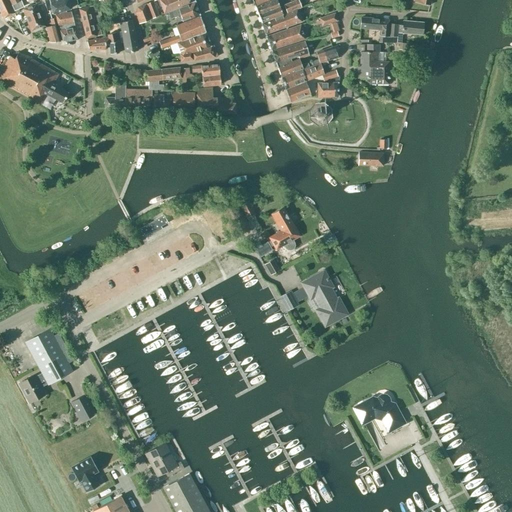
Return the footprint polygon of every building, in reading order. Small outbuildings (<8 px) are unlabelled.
[(0,0),(0,13),(3,19),(10,15),(12,20),(17,18),(7,0),(0,0)] [(9,0),(14,10),(23,6),(20,0),(9,0)] [(48,0),(52,13),(70,9),(67,0),(48,0)] [(194,0),(158,0),(164,13),(194,0)] [(298,0),(295,0),(279,7),(276,0),(271,0),(255,6),(261,22),(296,9),(301,7),(298,0)] [(137,7),(135,12),(139,23),(159,15),(153,1),(137,7)] [(194,1),(168,12),(170,19),(180,15),(182,21),(199,15),(194,1)] [(35,4),(22,9),(30,30),(44,25),(36,7),(35,4)] [(101,35),(97,20),(95,12),(97,11),(96,5),(94,5),(93,5),(79,9),(86,38),(101,35)] [(121,9),(106,10),(107,19),(122,17),(121,9)] [(296,9),(261,23),(265,34),(301,22),(296,9)] [(57,25),(73,22),(71,12),(55,15),(55,17),(57,24),(57,25)] [(318,17),(321,26),(337,20),(334,12),(318,17)] [(200,16),(175,26),(178,35),(159,42),(161,48),(205,31),(200,16)] [(380,30),(379,41),(388,42),(389,22),(381,21),(381,19),(361,17),(360,28),(380,30)] [(131,20),(120,22),(121,29),(120,29),(120,30),(121,30),(122,36),(121,36),(122,37),(123,44),(123,45),(125,51),(124,51),(124,52),(125,52),(138,50),(138,49),(137,49),(136,42),(137,42),(136,42),(135,35),(135,34),(133,27),(134,27),(134,26),(133,27),(133,26),(132,26),(131,20)] [(402,33),(422,35),(423,22),(403,21),(402,26),(397,25),(398,24),(389,24),(388,42),(396,43),(397,32),(402,33)] [(57,25),(62,41),(78,39),(73,22),(57,25)] [(45,27),(49,41),(60,41),(55,24),(51,25),(45,27)] [(266,36),(271,50),(304,39),(301,29),(300,25),(266,36)] [(115,27),(108,28),(109,33),(107,34),(108,37),(86,41),(88,50),(89,50),(105,49),(105,45),(109,45),(110,54),(118,53),(118,43),(120,43),(118,32),(116,32),(115,27)] [(169,46),(173,54),(181,53),(195,48),(196,51),(211,46),(205,32),(177,43),(169,46)] [(146,46),(145,43),(153,40),(152,36),(142,39),(143,43),(143,47),(146,46)] [(304,41),(271,51),(277,67),(299,59),(309,55),(304,41)] [(397,49),(406,50),(407,43),(398,42),(397,49)] [(364,44),(356,44),(356,52),(360,52),(360,78),(368,78),(368,83),(387,83),(388,62),(380,62),(380,63),(376,63),(376,52),(379,52),(379,45),(366,44),(366,52),(364,52),(364,44)] [(217,56),(215,50),(212,51),(211,46),(196,51),(195,48),(181,53),(179,54),(181,61),(193,59),(193,60),(217,56)] [(337,57),(333,46),(316,52),(318,60),(320,63),(324,61),(325,64),(328,63),(327,61),(337,57)] [(52,83),(58,74),(18,52),(14,59),(9,56),(0,72),(0,82),(40,104),(46,94),(62,102),(68,92),(52,83)] [(299,59),(277,67),(281,77),(303,69),(299,59)] [(303,69),(307,80),(323,74),(320,66),(325,64),(324,61),(320,63),(315,65),(303,69)] [(202,77),(219,75),(218,64),(201,66),(202,77)] [(179,67),(147,71),(148,81),(158,80),(181,78),(179,67)] [(182,78),(186,78),(189,78),(188,68),(180,69),(182,78)] [(303,69),(281,78),(285,89),(307,80),(303,69)] [(335,70),(323,74),(321,75),(323,81),(337,76),(335,70)] [(219,75),(202,77),(203,86),(220,84),(219,75)] [(148,90),(142,90),(142,110),(151,110),(151,95),(151,90),(163,90),(162,84),(157,84),(158,80),(148,81),(148,90)] [(305,82),(285,89),(289,102),(310,93),(305,82)] [(338,82),(317,83),(317,97),(338,96),(338,82)] [(105,97),(104,109),(125,109),(125,89),(125,84),(125,86),(115,85),(114,97),(105,97)] [(234,103),(233,100),(231,100),(231,97),(212,98),(212,88),(196,90),(195,96),(195,113),(216,113),(216,114),(235,113),(234,103)] [(134,89),(125,89),(125,109),(133,110),(134,89)] [(142,90),(134,89),(133,110),(142,110),(142,90)] [(172,92),(172,111),(194,111),(194,92),(172,92)] [(162,95),(151,95),(151,110),(169,111),(169,99),(162,99),(162,95)] [(326,110),(322,107),(316,107),(312,112),(313,118),(318,121),(323,120),(327,116),(326,110)] [(377,137),(376,150),(386,150),(386,137),(377,137)] [(358,152),(358,165),(382,165),(383,153),(358,152)] [(224,200),(237,226),(246,221),(233,196),(224,200)] [(239,204),(246,218),(254,214),(248,200),(239,204)] [(281,231),(293,224),(283,207),(271,213),(281,231)] [(143,235),(165,223),(167,222),(167,221),(163,215),(153,221),(139,228),(143,235)] [(299,236),(293,224),(281,231),(269,237),(276,249),(284,244),(286,247),(288,249),(290,249),(293,248),(294,245),(293,243),(292,240),(299,236)] [(263,264),(270,274),(279,269),(273,258),(263,264)] [(281,272),(283,276),(291,273),(289,268),(281,272)] [(326,276),(326,274),(325,271),(322,270),(320,272),(319,274),(302,283),(310,298),(314,296),(320,308),(317,310),(325,325),(346,314),(338,298),(336,300),(329,288),(331,287),(326,276)] [(290,290),(279,297),(287,311),(298,305),(290,290)] [(47,384),(72,371),(49,329),(25,342),(41,373),(34,377),(33,375),(19,383),(30,402),(44,394),(40,387),(47,384)] [(81,421),(95,414),(85,394),(71,402),(81,421)] [(404,422),(394,404),(373,398),(355,408),(363,423),(375,416),(383,419),(389,430),(404,422)] [(180,462),(174,465),(164,445),(147,454),(158,474),(166,470),(169,476),(183,468),(180,462)] [(98,484),(92,473),(97,471),(90,458),(71,467),(78,480),(80,479),(86,491),(98,484)] [(209,511),(189,473),(162,487),(175,511),(209,511)] [(129,511),(120,495),(118,496),(90,511),(129,511)]
